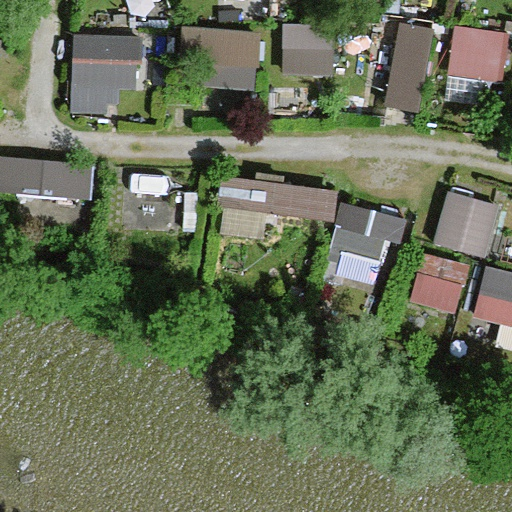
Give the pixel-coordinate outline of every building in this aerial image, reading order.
[(421,107),(436,21),(400,15),(385,101),(421,107)] [(281,68),(337,68),(337,17),(281,17),(281,68)] [(196,19),(189,79),(257,88),(265,27),(196,19)] [(454,20),(449,71),(506,77),(511,25),(454,20)] [(72,110),(115,111),(115,83),(144,83),(145,28),(74,26),(72,110)] [(0,186),(91,198),(96,159),(0,146),(0,186)] [(332,252),(338,181),(226,173),(220,246),(328,254),(325,290),(381,295),(384,256),(332,252)] [(487,254),(504,199),(451,182),(434,238),(487,254)] [(343,198),(335,246),(395,256),(404,209),(343,198)] [(455,314),(471,262),(426,247),(409,299),(455,314)] [(511,320),(511,267),(481,264),(475,317),(511,320)]
